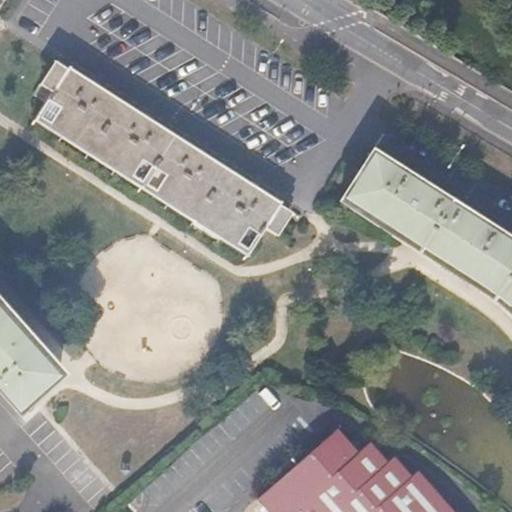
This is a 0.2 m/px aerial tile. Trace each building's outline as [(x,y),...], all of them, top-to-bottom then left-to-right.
[(0,0),(0,397),(15,415),(55,380),(0,317),(0,0)] [(58,78),(27,126),(240,260),(270,212),(58,78)] [(511,335),(511,259),(501,251),(352,155),(323,199),(438,273),(465,291),(486,308),(501,322),(511,335)] [(267,511),(453,511),(415,469),(407,476),(388,456),(382,461),(366,442),(354,453),(333,430),(330,432),(334,442),(300,474),(264,508),(267,511)] [(334,442),(330,432),(293,466),(300,474),(334,442)] [(300,474),(293,466),(257,500),(264,508),(300,474)]
